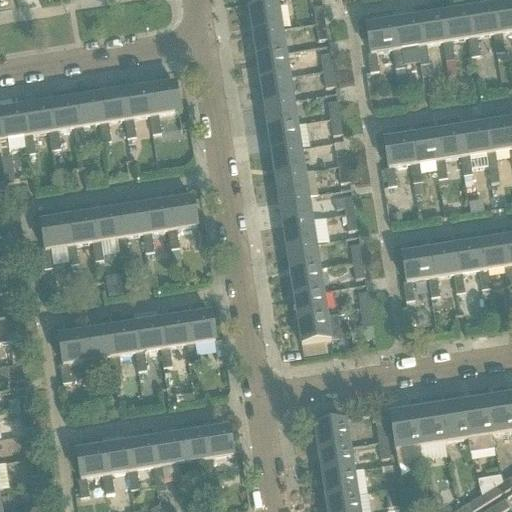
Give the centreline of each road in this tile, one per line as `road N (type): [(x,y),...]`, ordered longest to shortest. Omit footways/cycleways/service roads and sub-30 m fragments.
road 1 (residential): [(255,389),(199,38)]
road 2 (residential): [(255,389),(511,357)]
road 3 (residential): [(0,67),(199,38)]
road 4 (residential): [(271,511),(255,389)]
